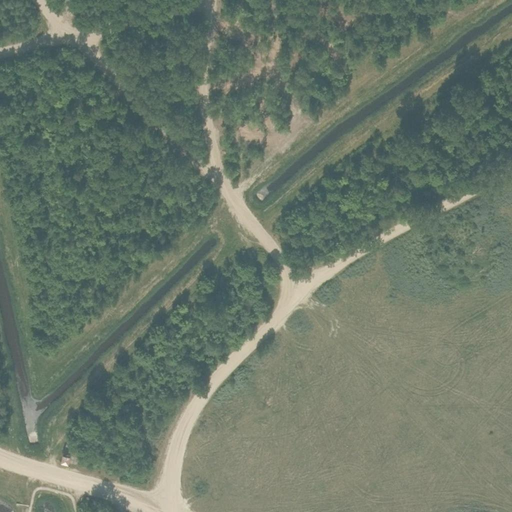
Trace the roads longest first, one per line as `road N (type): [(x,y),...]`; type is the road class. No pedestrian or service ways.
road 1 (track): [(0,458),(162,510),(178,424),(274,315),(511,176)]
road 2 (unknown): [(210,178),(65,33)]
road 3 (unknown): [(211,0),(203,108),(210,178)]
road 4 (unknown): [(210,178),(298,300)]
road 5 (unknown): [(211,0),(65,33)]
